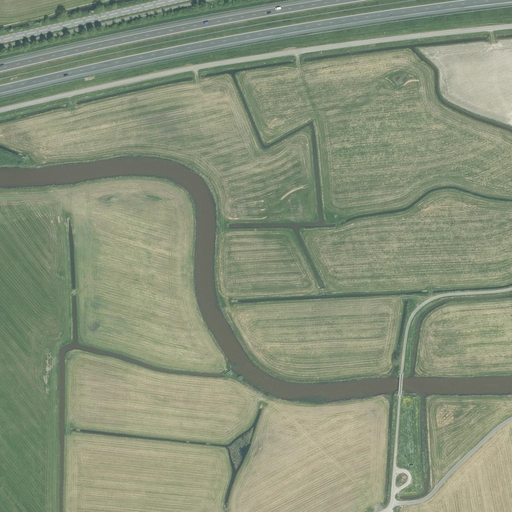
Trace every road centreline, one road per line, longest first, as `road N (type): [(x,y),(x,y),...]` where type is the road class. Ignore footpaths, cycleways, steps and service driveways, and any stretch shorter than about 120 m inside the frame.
road 1 (unclassified): [(0,110),(264,56),(511,26)]
road 2 (motorway): [(0,90),(218,42),(496,0)]
road 3 (motorway): [(347,0),(0,69)]
road 4 (unclassified): [(384,511),(411,316),(435,297),(511,288)]
road 5 (tertiary): [(0,41),(187,0)]
